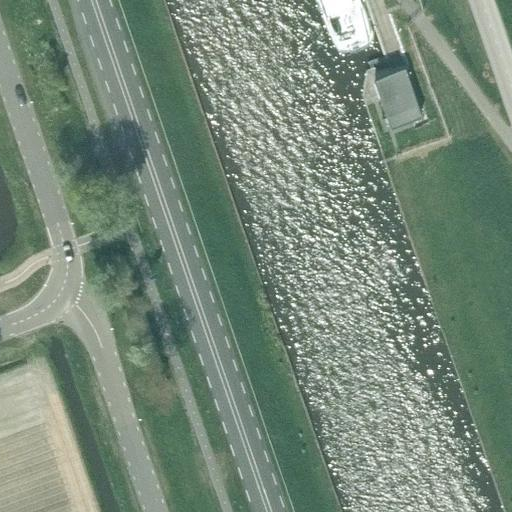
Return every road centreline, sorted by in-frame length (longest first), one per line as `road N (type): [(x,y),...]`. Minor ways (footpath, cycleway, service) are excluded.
road 1 (primary): [(268,511),(93,0)]
road 2 (unclassified): [(61,294),(66,252),(0,57)]
road 3 (unclassified): [(156,511),(98,338),(61,294)]
road 4 (track): [(38,367),(90,511)]
